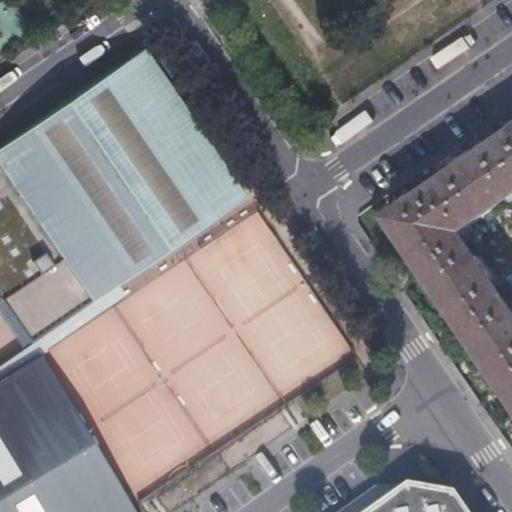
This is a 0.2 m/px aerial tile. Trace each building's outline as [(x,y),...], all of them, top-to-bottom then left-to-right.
[(247,192),(147,45),(0,144),(0,295),(30,340),(247,192)] [(511,136),(388,221),(464,332),(511,401),(511,309),(461,235),(511,199),(511,136)] [(0,511),(141,511),(43,354),(0,380),(0,511)] [(144,511),(161,511),(292,431),(282,415),(139,503),(144,511)] [(472,511),(458,492),(415,486),(378,511),(472,511)]
